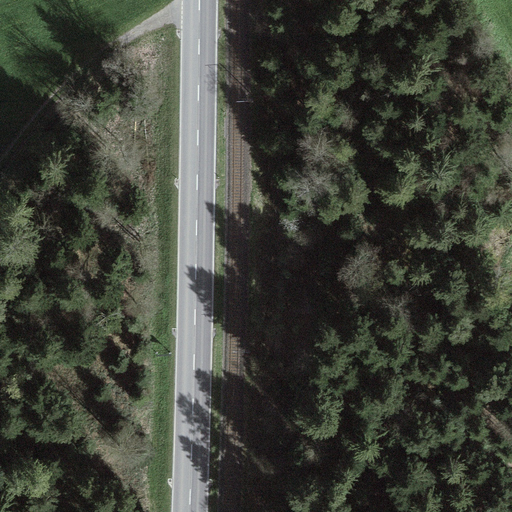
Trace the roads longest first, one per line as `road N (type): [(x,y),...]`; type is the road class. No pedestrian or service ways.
road 1 (primary): [(184,511),(198,0)]
road 2 (track): [(0,170),(60,94),(132,36),(198,3)]
